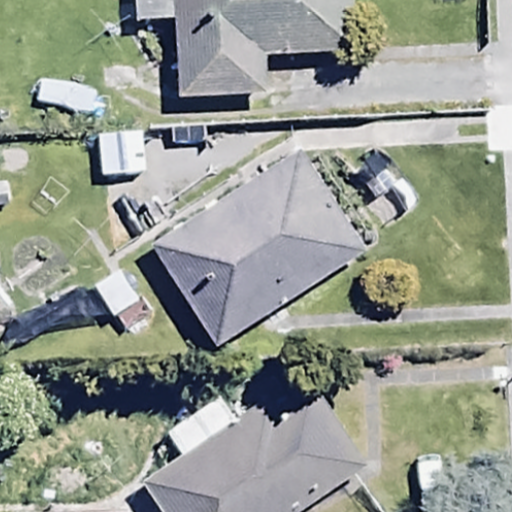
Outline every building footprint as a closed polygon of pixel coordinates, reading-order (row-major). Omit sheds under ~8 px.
[(350,0),(133,0),(134,32),(174,31),(176,104),(266,102),(265,63),(352,62),(350,0)] [(94,140),(95,185),(144,184),(144,139),(94,140)] [(364,262),(297,160),(148,256),(214,358),(364,262)] [(156,327),(116,277),(92,297),(132,347),(156,327)] [(166,444),(182,468),(144,494),(155,511),(308,511),(362,476),(302,387),(241,428),(225,404),(166,444)]
